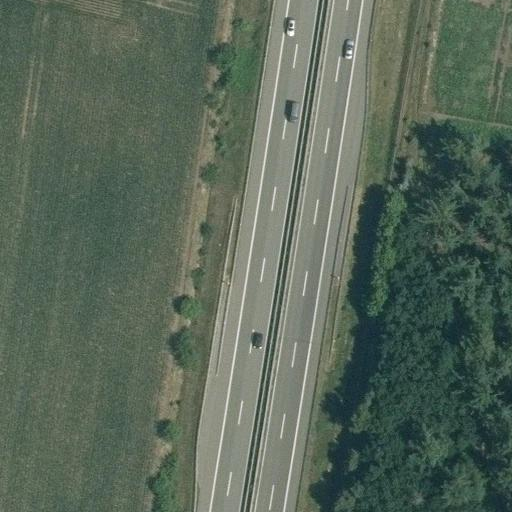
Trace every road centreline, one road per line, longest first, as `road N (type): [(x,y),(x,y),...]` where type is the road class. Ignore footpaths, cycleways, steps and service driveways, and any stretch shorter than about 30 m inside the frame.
road 1 (motorway): [(302,0),(223,511)]
road 2 (motorway): [(267,511),(346,0)]
